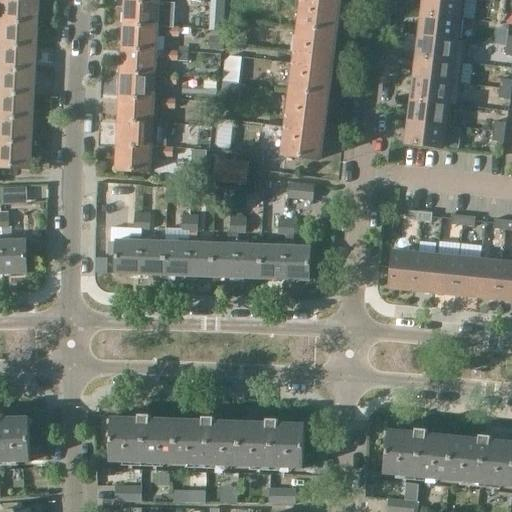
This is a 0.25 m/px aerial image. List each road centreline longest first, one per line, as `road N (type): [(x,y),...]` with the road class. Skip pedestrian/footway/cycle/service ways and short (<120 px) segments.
road 1 (unclassified): [(69,316),(85,0)]
road 2 (residential): [(352,326),(69,316)]
road 3 (residential): [(73,373),(349,377)]
road 4 (unclassified): [(368,164),(389,0)]
road 5 (residential): [(349,377),(511,396)]
road 6 (unclassified): [(352,326),(368,164)]
road 7 (residential): [(511,341),(352,326)]
road 8 (residential): [(368,164),(511,181)]
road 9 (unclassified): [(75,511),(73,373)]
road 10 (unclassified): [(345,511),(349,377)]
